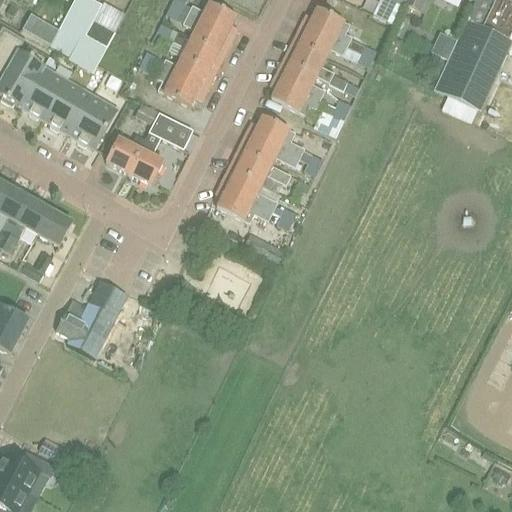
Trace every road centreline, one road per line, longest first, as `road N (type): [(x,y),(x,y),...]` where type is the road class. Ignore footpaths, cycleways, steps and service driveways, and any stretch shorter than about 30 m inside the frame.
road 1 (residential): [(164,228),(280,0)]
road 2 (residential): [(0,404),(100,211)]
